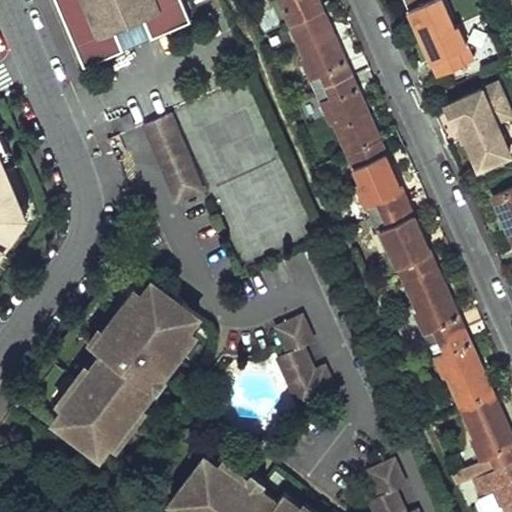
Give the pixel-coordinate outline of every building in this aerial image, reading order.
[(58,0),(86,64),(125,47),(115,22),(141,11),(152,36),(192,18),(184,0),(58,0)] [(324,9),(319,0),(283,0),(293,23),(324,9)] [(408,0),(440,72),(474,58),(469,45),(459,24),(456,26),(444,0),(408,0)] [(352,73),(324,9),(293,23),(308,56),(305,57),(313,77),(311,78),(316,91),(352,73)] [(125,47),(152,36),(141,11),(115,22),(125,47)] [(470,20),(459,24),(469,45),(479,40),(470,20)] [(380,137),(352,73),(316,91),(321,103),(324,101),(332,121),(336,120),(350,152),(380,137)] [(511,115),(511,106),(501,82),(454,103),(482,165),(511,151),(498,121),(511,115)] [(128,131),(138,127),(131,112),(122,116),(128,131)] [(177,197),(204,186),(171,112),(146,124),(177,197)] [(409,201),(380,137),(350,152),(365,182),(361,184),(371,204),(369,205),(374,217),(385,212),(409,201)] [(0,149),(0,244),(15,224),(11,211),(22,206),(0,149)] [(511,188),(495,196),(511,233),(511,188)] [(437,265),(409,201),(385,212),(387,216),(375,222),(379,230),(382,228),(390,248),(393,247),(406,278),(437,265)] [(385,212),(374,217),(375,222),(387,216),(385,212)] [(465,328),(437,265),(406,278),(421,310),(418,310),(427,331),(437,327),(442,338),(465,328)] [(59,405),(51,416),(98,453),(108,440),(138,401),(141,403),(153,387),(150,385),(160,371),(163,373),(177,354),(171,350),(189,325),(199,312),(151,275),(141,289),(121,316),(114,311),(101,329),(102,330),(92,343),(101,349),(87,368),(88,368),(59,405)] [(121,316),(141,289),(135,283),(114,311),(121,316)] [(304,312),(274,325),(285,350),(275,354),(299,407),(338,390),(325,360),(313,365),(304,343),(315,338),(304,312)] [(197,330),(189,325),(171,350),(177,354),(178,355),(197,330)] [(96,326),(86,339),(92,343),(102,330),(101,329),(96,326)] [(437,327),(427,331),(432,342),(442,338),(437,327)] [(494,392),(465,328),(442,338),(447,350),(438,354),(446,374),(449,373),(463,406),(494,392)] [(442,338),(432,342),(438,354),(447,350),(442,338)] [(53,400),(59,405),(88,368),(87,368),(81,363),(53,400)] [(160,371),(150,385),(153,387),(156,390),(167,376),(163,373),(160,371)] [(511,459),(511,432),(494,392),(463,406),(477,436),(474,437),(489,469),(511,459)] [(138,401),(108,440),(115,445),(145,406),(141,403),(138,401)] [(217,460),(203,450),(168,498),(183,509),(186,511),(313,511),(301,502),(282,488),(276,496),(261,484),(246,472),(241,479),(217,460)] [(224,453),(217,460),(241,479),(246,472),(248,471),(224,453)] [(394,454),(365,467),(377,493),(367,498),(373,511),(419,511),(417,506),(406,511),(396,487),(406,482),(394,454)] [(511,511),(511,459),(489,469),(503,503),(506,501),(510,511),(511,511)] [(466,464),(452,470),(457,483),(471,478),(466,464)] [(267,477),(251,466),(248,471),(246,472),(261,484),(267,477)] [(321,511),(303,498),(301,502),(313,511),(321,511)]
